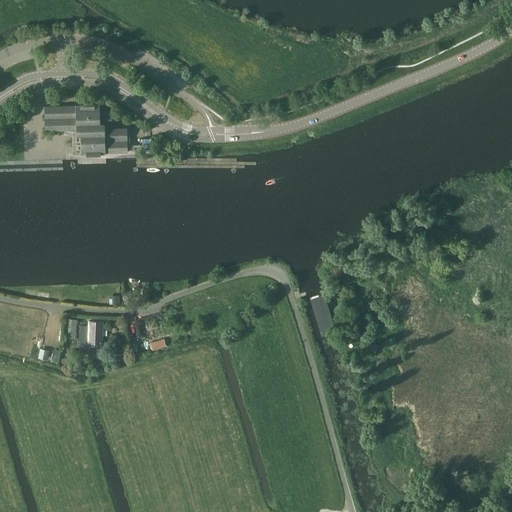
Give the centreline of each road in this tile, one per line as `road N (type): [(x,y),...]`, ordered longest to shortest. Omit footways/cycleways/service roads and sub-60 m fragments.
road 1 (tertiary): [(511,30),(450,64),(276,130),(178,131),(94,78),(37,79),(0,96)]
road 2 (unclassified): [(351,511),(285,278),(256,270),(127,310),(0,297)]
